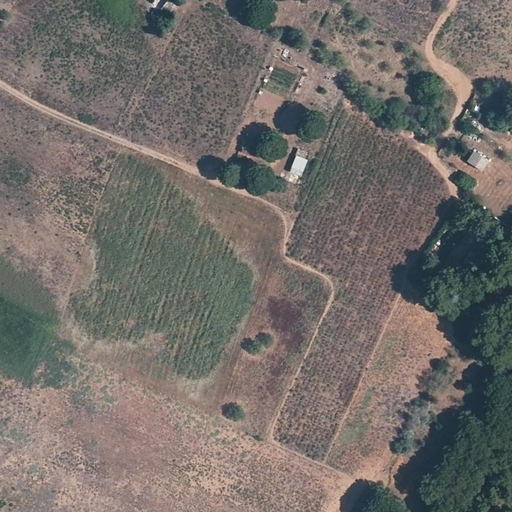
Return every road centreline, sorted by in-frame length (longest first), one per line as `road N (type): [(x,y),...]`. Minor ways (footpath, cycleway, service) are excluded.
road 1 (track): [(240,191),(56,114),(0,80)]
road 2 (track): [(456,188),(431,157),(462,99),(458,81),(434,62),(428,44),(454,0)]
